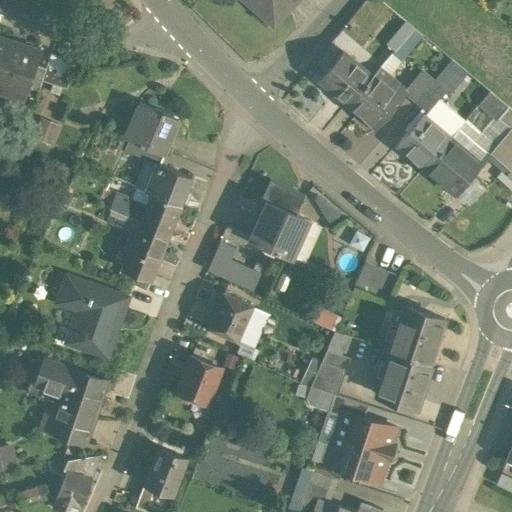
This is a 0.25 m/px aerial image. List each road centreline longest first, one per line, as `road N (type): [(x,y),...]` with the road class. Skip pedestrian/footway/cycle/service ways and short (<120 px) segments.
road 1 (residential): [(260,111),(96,511)]
road 2 (tertiary): [(488,297),(260,111)]
road 3 (primary): [(434,511),(501,335)]
road 4 (residential): [(178,36),(159,50),(9,0)]
road 5 (residential): [(339,0),(260,111)]
